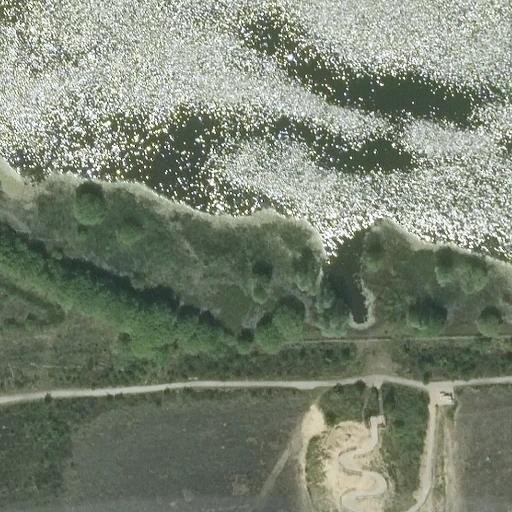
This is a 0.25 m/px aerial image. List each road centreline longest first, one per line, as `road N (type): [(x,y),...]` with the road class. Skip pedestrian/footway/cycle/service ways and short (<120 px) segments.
road 1 (track): [(0,395),(376,381)]
road 2 (track): [(376,381),(511,380)]
